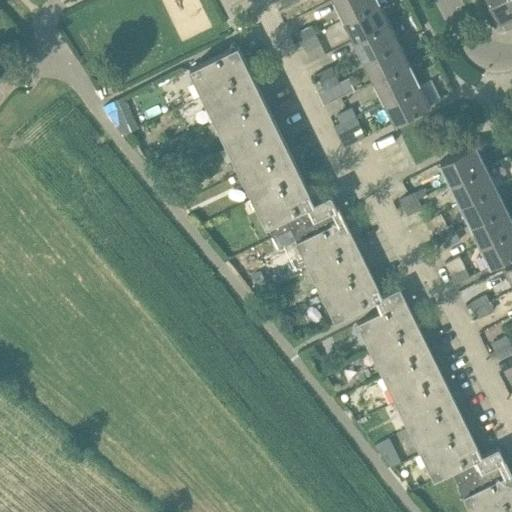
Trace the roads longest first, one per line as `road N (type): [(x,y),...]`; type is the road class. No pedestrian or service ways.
road 1 (residential): [(415,511),(68,74),(42,19),(56,2)]
road 2 (residential): [(511,410),(498,400),(444,287),(410,265),(377,192),(333,152),(260,0)]
